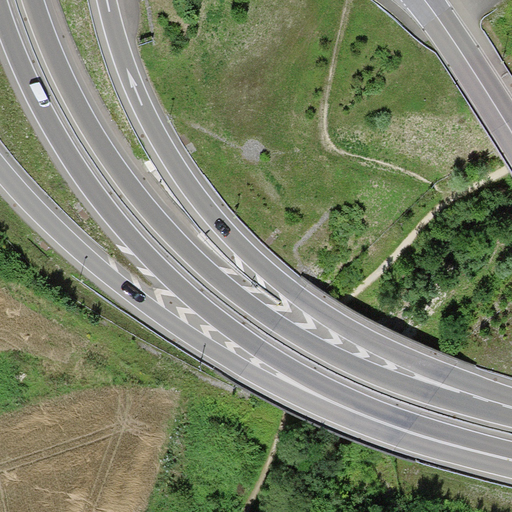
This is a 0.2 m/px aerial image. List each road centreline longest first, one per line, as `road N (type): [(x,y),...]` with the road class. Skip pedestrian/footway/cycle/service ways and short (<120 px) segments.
road 1 (motorway): [(0,8),(30,85),(74,162),(114,217),(195,299),(331,391),(411,423),(511,449)]
road 2 (motorway): [(511,416),(354,365),(217,278),(114,164),(76,100),(34,0)]
road 3 (motorway): [(0,167),(100,268),(244,367),(369,427),(511,468)]
road 4 (motorway): [(511,394),(446,376),(349,328),(233,237),(154,129),(107,0)]
road 5 (primary): [(425,0),(511,125)]
